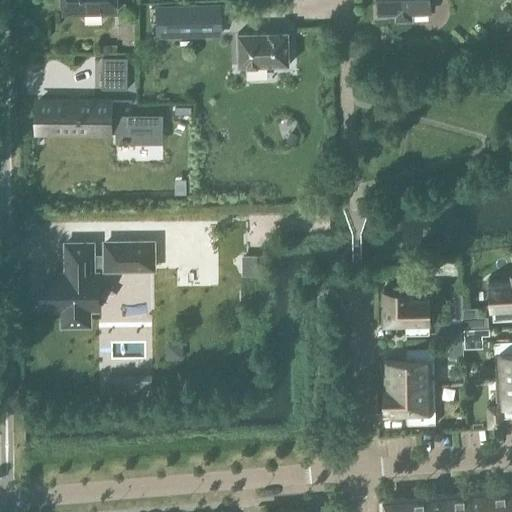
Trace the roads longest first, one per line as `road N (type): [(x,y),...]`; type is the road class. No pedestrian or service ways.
road 1 (residential): [(7,499),(1,0)]
road 2 (residential): [(359,469),(7,499)]
road 3 (residential): [(359,469),(356,288)]
road 4 (residential): [(511,456),(359,469)]
